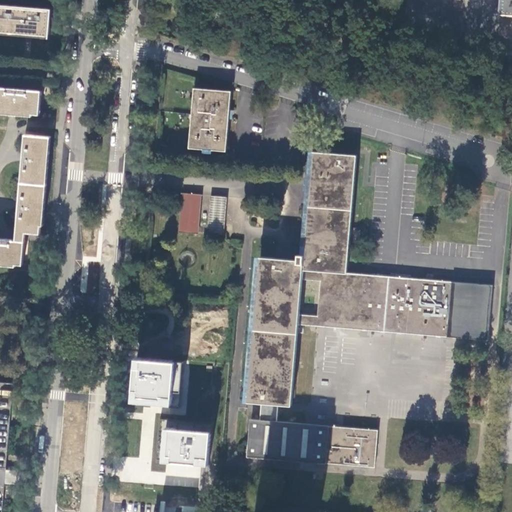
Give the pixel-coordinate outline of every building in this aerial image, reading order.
[(511,0),(500,0),(499,15),(511,15),(511,0)] [(0,32),(49,37),(51,9),(0,4),(0,32)] [(189,146),(225,149),(230,90),(194,87),(189,146)] [(46,107),(47,92),(42,92),(0,88),(0,111),(25,113),(49,115),(49,107),(46,107)] [(50,133),(27,131),(26,148),(21,204),(18,240),(27,241),(27,233),(42,234),(50,133)] [(303,268),(347,271),(357,154),(313,151),(310,189),(309,193),(305,254),(298,253),(298,259),(260,256),(256,311),(249,400),(262,401),(261,419),(251,418),(249,455),(375,465),(378,428),(278,421),(279,402),(292,403),(299,322),(300,313),(302,278),(303,268)] [(179,230),(188,231),(199,232),(202,193),(182,191),(179,230)] [(212,195),(209,233),(223,234),(227,197),(212,195)] [(0,262),(29,265),(31,241),(27,241),(18,240),(4,239),(0,239),(0,262)] [(300,313),(299,322),(363,328),(367,273),(347,271),(303,268),(302,278),(321,279),(318,315),(300,313)] [(367,273),(363,328),(488,339),(493,284),(367,273)] [(184,356),(227,360),(233,299),(188,296),(184,356)] [(179,406),(183,362),(136,358),(133,403),(179,406)] [(0,383),(0,395),(10,396),(11,384),(0,383)] [(208,464),(211,431),(167,427),(164,461),(208,464)]
